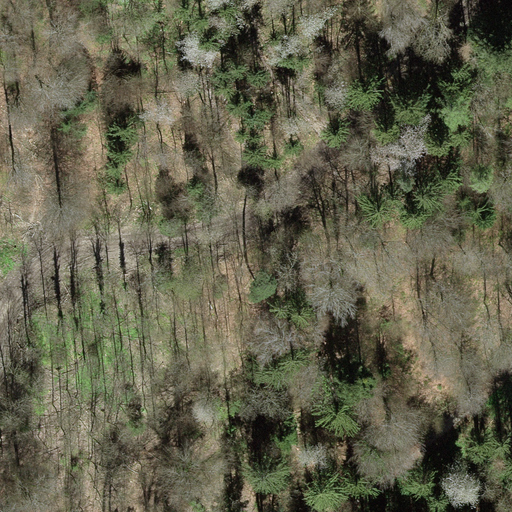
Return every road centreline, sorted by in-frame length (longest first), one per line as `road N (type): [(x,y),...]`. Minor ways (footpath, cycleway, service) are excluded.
road 1 (track): [(462,0),(274,205),(239,223),(83,247),(46,261),(17,284),(0,333)]
road 2 (track): [(344,511),(511,367)]
